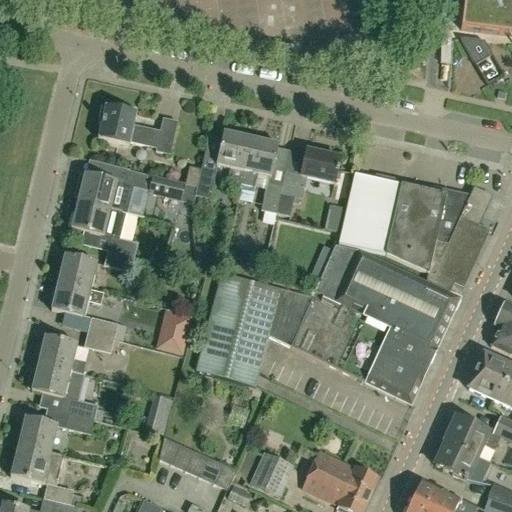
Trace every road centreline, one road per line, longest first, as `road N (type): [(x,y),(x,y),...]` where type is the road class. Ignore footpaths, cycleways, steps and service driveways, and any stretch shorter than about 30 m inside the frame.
road 1 (residential): [(428,125),(78,45)]
road 2 (residential): [(0,357),(78,45)]
road 3 (residential): [(511,238),(387,511)]
road 4 (residential): [(437,0),(428,125)]
